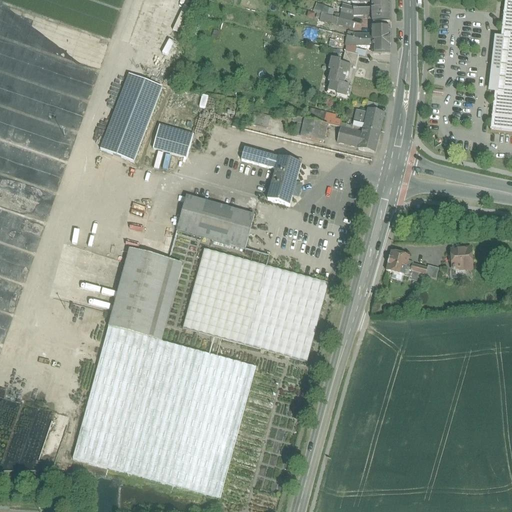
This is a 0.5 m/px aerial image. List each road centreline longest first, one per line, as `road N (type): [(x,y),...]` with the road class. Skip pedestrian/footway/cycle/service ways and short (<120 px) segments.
road 1 (secondary): [(391,170),(297,511)]
road 2 (secondary): [(409,0),(406,92),(391,170)]
road 3 (secondary): [(391,170),(511,194)]
